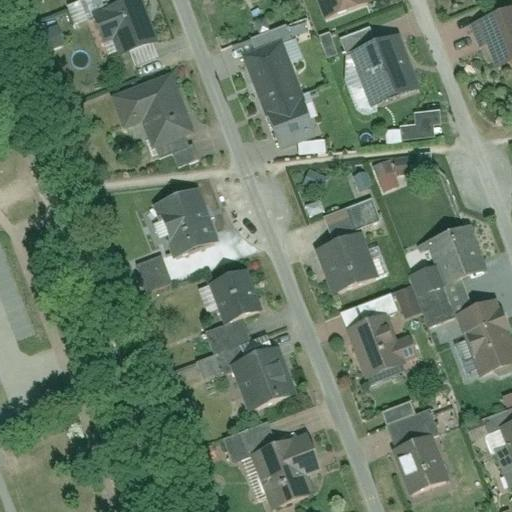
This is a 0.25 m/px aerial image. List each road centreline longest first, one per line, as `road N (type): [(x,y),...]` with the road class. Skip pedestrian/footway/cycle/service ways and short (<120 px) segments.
road 1 (residential): [(179,0),(376,511)]
road 2 (residential): [(164,511),(0,79)]
road 3 (residential): [(415,0),(511,242)]
